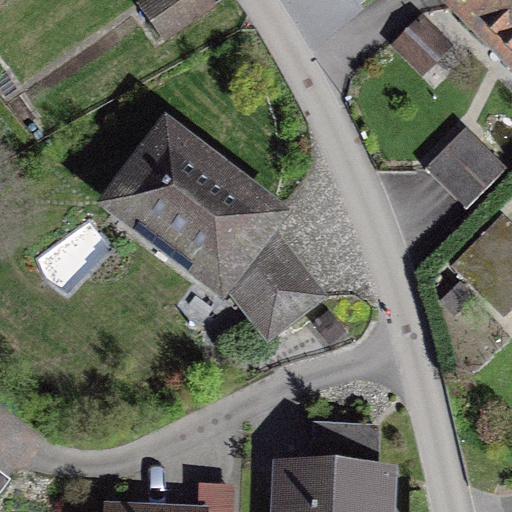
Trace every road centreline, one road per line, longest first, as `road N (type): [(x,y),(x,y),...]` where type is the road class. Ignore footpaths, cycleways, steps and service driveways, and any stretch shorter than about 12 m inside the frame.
road 1 (residential): [(449,511),(402,312),(349,139)]
road 2 (residential): [(257,0),(349,139)]
